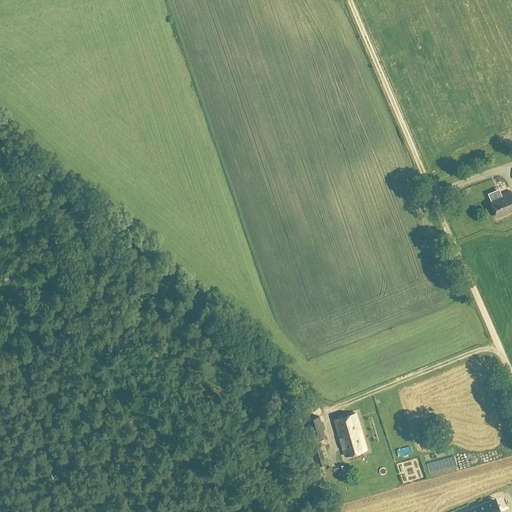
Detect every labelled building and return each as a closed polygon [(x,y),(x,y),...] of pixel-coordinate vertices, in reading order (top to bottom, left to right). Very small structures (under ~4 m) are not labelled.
[(501,195),(502,197),(491,201),(497,216),(511,209),(511,194),(510,190),(501,195)] [(366,449),(355,413),(334,420),(345,456),(366,449)] [(319,416),(304,421),(309,436),(323,432),(319,416)] [(321,446),(313,449),(318,467),(326,464),(321,446)] [(498,511),(493,500),(470,509),(470,511),(498,511)]
